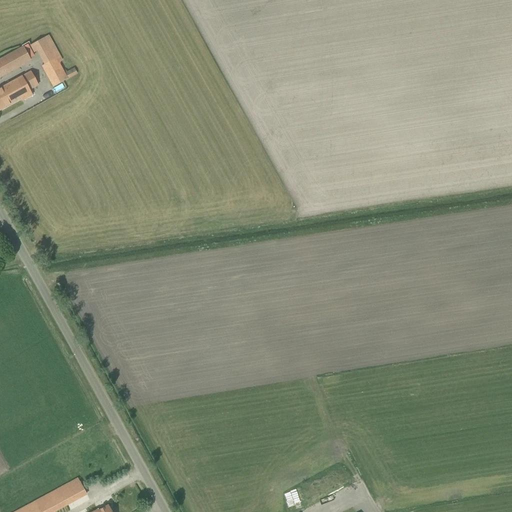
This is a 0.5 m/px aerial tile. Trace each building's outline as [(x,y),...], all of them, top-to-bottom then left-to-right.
[(48,36),(44,38),(29,46),(33,53),(36,52),(48,45),(52,43),(48,36)] [(0,77),(30,61),(29,60),(34,57),(28,45),(23,47),(0,59),(0,77)] [(64,74),(59,66),(55,59),(41,67),(53,88),(67,80),(64,74)] [(21,99),(22,101),(32,96),(29,90),(37,85),(30,73),(22,78),(21,77),(1,88),(10,105),(21,99)] [(0,110),(10,105),(1,88),(0,88),(0,110)] [(52,511),(86,494),(78,480),(17,511),(52,511)]
